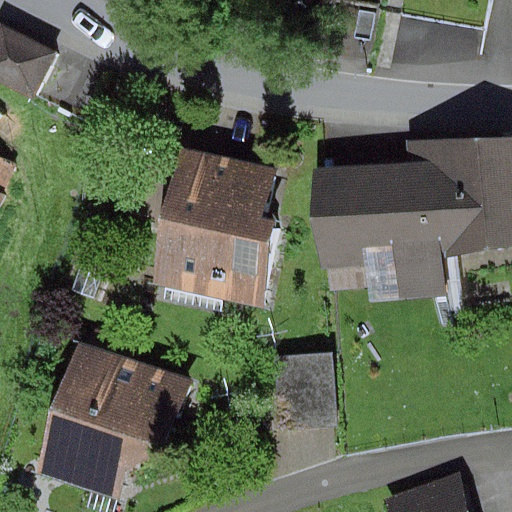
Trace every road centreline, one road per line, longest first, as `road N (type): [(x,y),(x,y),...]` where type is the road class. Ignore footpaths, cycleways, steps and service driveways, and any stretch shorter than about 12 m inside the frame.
road 1 (residential): [(511,110),(351,102),(160,73),(33,0)]
road 2 (residential): [(511,455),(299,495),(264,511)]
